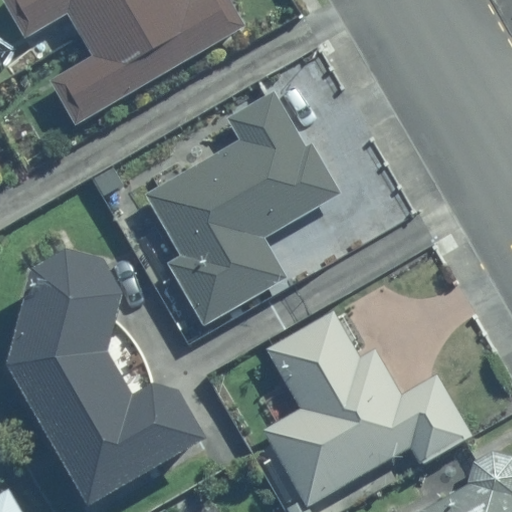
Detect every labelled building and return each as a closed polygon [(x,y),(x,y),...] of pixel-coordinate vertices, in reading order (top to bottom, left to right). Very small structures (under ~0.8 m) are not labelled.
[(6,0),(27,38),(70,12),(83,35),(143,0),(6,0)] [(143,0),(83,35),(95,56),(53,79),(77,125),(247,26),(233,0),(143,0)] [(307,144),(277,91),(230,116),(242,139),(150,193),(184,255),(172,263),(209,325),(291,277),(267,236),(344,192),(314,139),(307,144)] [(125,184),(115,168),(95,179),(105,195),(125,184)] [(93,505),(212,437),(184,388),(156,381),(138,393),(116,355),(129,291),(107,255),(72,248),(37,267),(13,361),(93,505)] [(267,430),(309,507),(413,445),(424,463),(473,434),(438,373),(403,393),(376,348),(361,357),(337,310),(270,349),(304,409),(267,430)] [(511,511),(511,452),(500,447),(478,458),(471,481),(418,511),(511,511)] [(0,511),(24,511),(11,488),(0,493),(0,511)] [(312,511),(309,507),(303,500),(290,508),(291,511),(312,511)]
